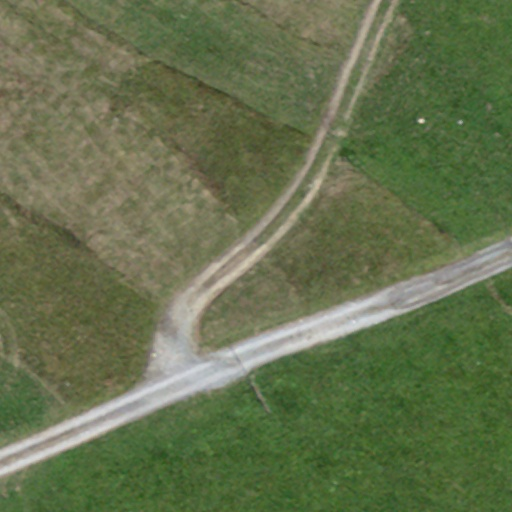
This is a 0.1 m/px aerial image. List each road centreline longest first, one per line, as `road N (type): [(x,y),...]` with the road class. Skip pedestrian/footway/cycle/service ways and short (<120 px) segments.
road 1 (track): [(0,470),(181,385),(511,257)]
road 2 (track): [(181,385),(208,309),(301,207),(409,0)]
